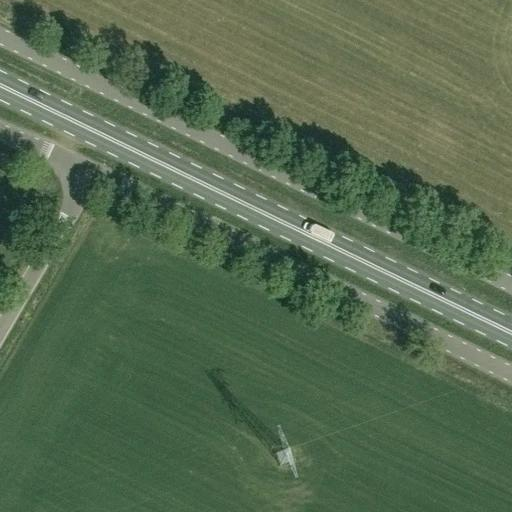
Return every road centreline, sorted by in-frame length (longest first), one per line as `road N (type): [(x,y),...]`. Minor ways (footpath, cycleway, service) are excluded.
road 1 (primary): [(511,334),(0,86)]
road 2 (unclassified): [(511,289),(0,41)]
road 3 (unclassified): [(511,376),(87,171)]
road 4 (unclassified): [(0,332),(87,171)]
